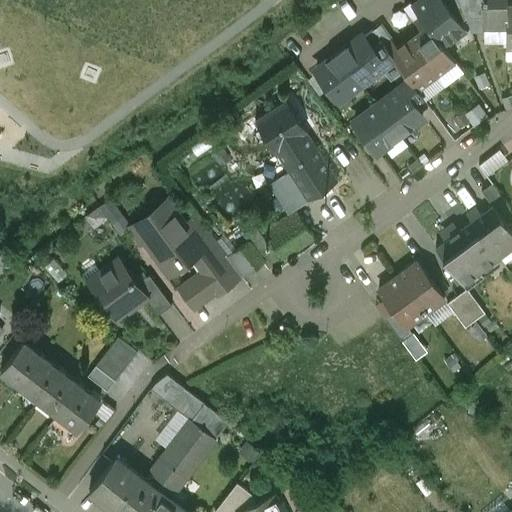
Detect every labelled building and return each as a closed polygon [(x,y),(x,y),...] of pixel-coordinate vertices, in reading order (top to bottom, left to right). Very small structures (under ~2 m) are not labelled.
[(461,22),(444,0),(423,0),(414,7),(420,16),(421,15),(444,46),(443,44),(464,27),(461,22)] [(460,0),(444,0),(461,22),(466,18),(466,17),(460,0)] [(482,0),(460,0),(466,17),(483,17),(482,0)] [(507,0),(482,0),(483,17),(483,25),(506,25),(508,25),(508,2),(507,0)] [(444,46),(421,15),(420,16),(414,21),(421,30),(409,38),(437,75),(456,61),(444,46)] [(384,43),(374,29),(364,37),(374,50),(384,43)] [(363,35),(340,52),(362,82),(382,67),(391,79),(403,70),(384,43),(374,50),(364,37),(363,35)] [(437,75),(409,38),(398,47),(391,38),(384,43),(403,70),(410,80),(411,79),(418,89),(437,75)] [(362,82),(340,52),(317,69),(339,99),(362,82)] [(410,80),(378,104),(400,134),(423,116),(413,102),(422,95),(418,89),(411,79),(410,80)] [(287,99),(256,119),(275,149),(276,149),(306,130),(307,129),(287,99)] [(466,112),(475,122),(486,113),(477,103),(466,112)] [(400,134),(378,104),(355,121),(377,151),(400,134)] [(433,119),(424,125),(443,150),(452,144),(433,119)] [(338,180),(306,130),(276,149),(303,191),(308,199),(338,180)] [(487,170),(507,158),(501,149),(482,161),(487,170)] [(386,154),(377,160),(396,185),(404,179),(386,154)] [(290,172),(277,180),(289,199),(303,191),(290,172)] [(492,183),(482,190),(492,205),(493,204),(501,215),(511,208),(492,183)] [(302,213),(310,227),(337,212),(329,197),(302,213)] [(167,200),(132,226),(143,241),(148,237),(156,249),(154,250),(172,273),(174,272),(167,263),(174,258),(177,262),(179,261),(180,262),(196,249),(201,246),(186,226),(176,213),(173,215),(165,204),(168,202),(167,200)] [(492,205),(472,220),(499,257),(511,247),(511,229),(501,215),(493,204),(492,205)] [(241,276),(197,218),(186,226),(201,246),(196,249),(210,267),(203,272),(202,273),(216,292),(217,293),(241,276)] [(472,220),(436,247),(463,284),(499,257),(472,220)] [(139,282),(120,257),(101,271),(104,276),(92,285),(116,318),(128,309),(129,311),(146,298),(149,296),(139,282)] [(417,261),(398,275),(426,312),(445,298),(417,261)] [(202,270),(180,287),(195,308),(216,292),(202,273),(203,272),(202,270)] [(172,304),(150,274),(139,282),(149,296),(146,298),(158,314),(172,304)] [(426,312),(398,275),(379,289),(396,312),(407,326),(408,325),(426,312)] [(481,306),(468,288),(458,295),(471,313),(481,306)] [(471,313),(458,295),(448,303),(466,327),(476,319),(471,313)] [(481,306),(471,313),(476,319),(485,312),(481,306)] [(407,326),(396,312),(386,319),(403,341),(413,333),(408,325),(407,326)] [(138,351),(119,336),(97,365),(116,380),(138,351)] [(101,398),(25,340),(1,371),(77,429),(101,398)] [(192,420),(146,478),(161,490),(170,497),(229,421),(166,372),(153,390),(192,420)] [(146,478),(117,456),(91,489),(120,511),(143,511),(161,490),(146,478)] [(252,493),(238,482),(215,510),(218,511),(239,511),(257,502),(252,493)] [(189,511),(170,497),(161,490),(143,511),(189,511)] [(257,502),(239,511),(288,511),(283,501),(279,503),(275,494),(257,502)]
